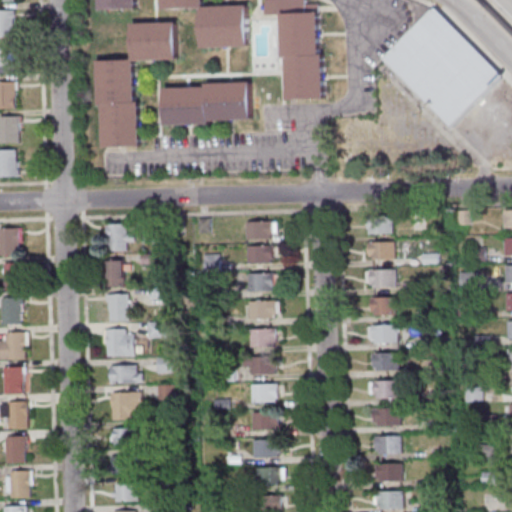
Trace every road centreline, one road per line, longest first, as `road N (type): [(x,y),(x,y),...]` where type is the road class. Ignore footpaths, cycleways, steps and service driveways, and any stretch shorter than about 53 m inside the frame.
road 1 (residential): [(72,511),(55,0)]
road 2 (residential): [(511,185),(63,201)]
road 3 (residential): [(320,191),(330,511)]
